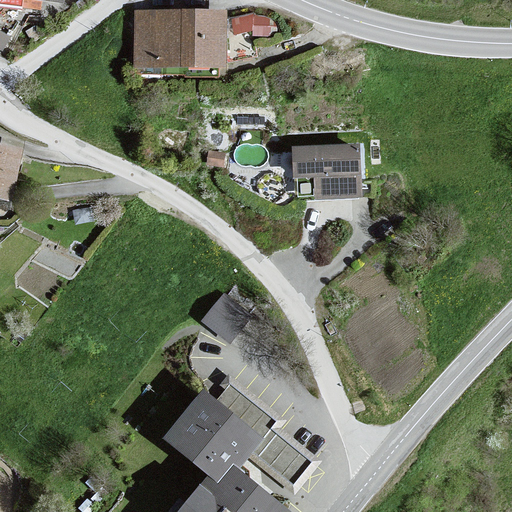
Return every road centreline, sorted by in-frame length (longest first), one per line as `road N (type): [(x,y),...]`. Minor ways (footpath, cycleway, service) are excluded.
road 1 (unclassified): [(380,466),(354,437),(301,318),(241,248),(166,189),(0,107)]
road 2 (tertiary): [(511,43),(424,39),(303,0)]
road 3 (tertiary): [(380,466),(511,324)]
